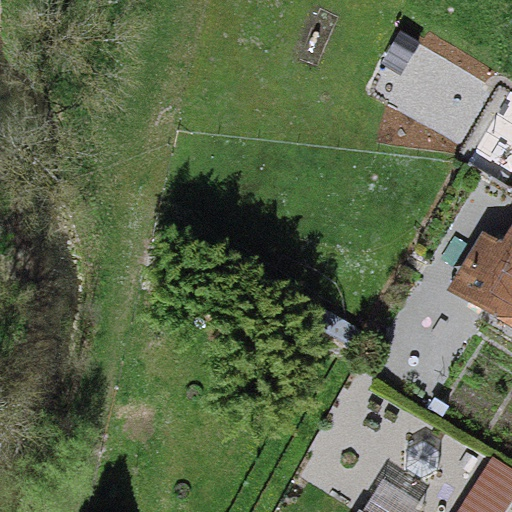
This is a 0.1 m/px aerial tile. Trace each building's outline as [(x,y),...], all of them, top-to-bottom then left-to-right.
[(382,67),(403,77),(419,45),(398,35),(382,67)] [(511,155),(511,150),(489,138),(474,164),(500,178),(511,155)] [(511,236),(505,250),(480,233),(449,297),(511,336),(511,208),(511,209),(511,208),(511,236)] [(359,330),(323,310),(310,333),(346,353),(359,330)] [(428,411),(444,420),(450,409),(434,400),(428,411)]
